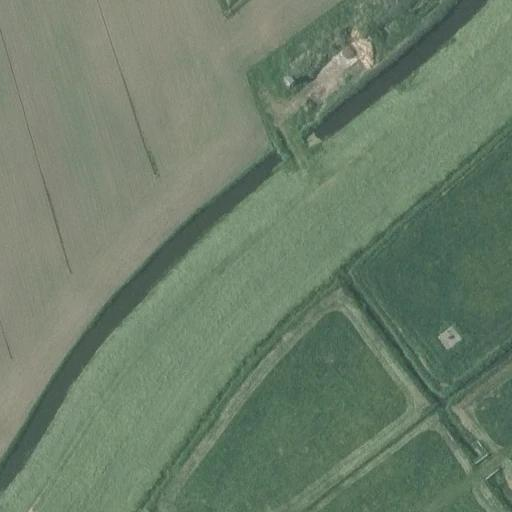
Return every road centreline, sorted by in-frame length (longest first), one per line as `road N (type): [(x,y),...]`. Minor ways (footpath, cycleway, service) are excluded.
road 1 (track): [(265,80),(314,184),(223,261),(119,377),(34,511)]
road 2 (track): [(314,184),(511,20)]
